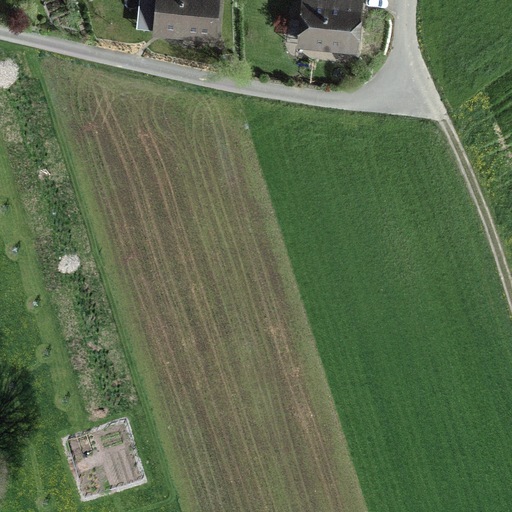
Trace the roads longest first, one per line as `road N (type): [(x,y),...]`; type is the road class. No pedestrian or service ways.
road 1 (unclassified): [(409,0),(400,87),(341,102),(0,33)]
road 2 (track): [(400,87),(445,118),(511,297)]
